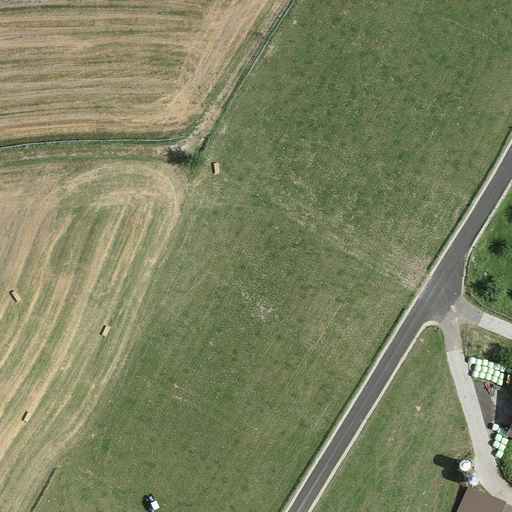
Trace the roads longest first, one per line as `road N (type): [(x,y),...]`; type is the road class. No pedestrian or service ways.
road 1 (unclassified): [(297,511),(511,159)]
road 2 (track): [(0,157),(192,144),(284,0)]
